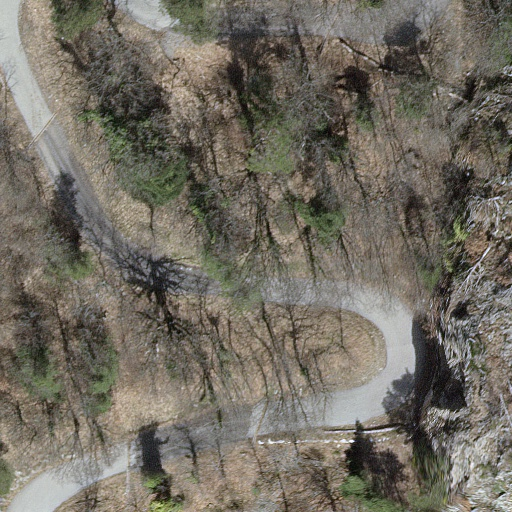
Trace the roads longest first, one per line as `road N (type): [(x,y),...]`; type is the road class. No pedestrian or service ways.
road 1 (track): [(15,0),(19,59),(72,186),(155,273),(344,300),(386,323),(406,373),(366,417),(171,447),(75,489),(57,511)]
road 2 (track): [(442,0),(435,19),(393,35),(215,35),(148,19),(124,0)]
